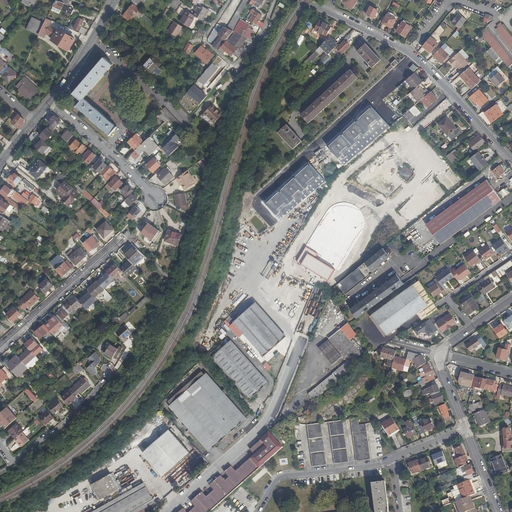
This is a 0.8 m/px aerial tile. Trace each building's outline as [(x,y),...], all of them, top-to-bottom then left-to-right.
[(61,10),(71,14),(73,10),(70,8),(71,6),(64,3),(57,0),(56,0),(53,6),(54,7),(61,10)] [(250,3),(251,0),(243,0),(227,28),(233,31),(235,29),(238,24),(242,16),(250,3)] [(251,0),(250,3),(259,8),(263,0),(251,0)] [(344,0),(343,2),(352,8),(357,0),(344,0)] [(141,16),(142,17),(145,14),(140,10),(133,4),(123,16),(129,22),(135,15),(139,18),(141,16)] [(196,16),(202,21),(209,10),(200,4),(196,11),(194,15),(196,16)] [(374,18),(378,11),(371,6),(366,14),(374,18)] [(179,7),(177,13),(182,16),(185,10),(179,7)] [(193,20),(196,16),(194,15),(188,11),(185,15),(187,17),(183,24),(190,28),(194,21),(193,20)] [(249,20),(259,26),(261,22),(259,20),(262,15),(254,11),(253,13),(254,13),(249,20)] [(145,14),(142,17),(152,27),(153,27),(155,24),(145,14)] [(391,28),(396,19),(387,14),(382,23),(391,28)] [(459,14),(452,23),(460,29),(467,20),(459,14)] [(27,28),(36,33),(42,20),(33,16),(27,28)] [(44,37),(52,21),(47,18),(46,19),(43,17),(42,20),(36,33),(39,34),(39,35),(44,37)] [(81,28),(84,20),(79,18),(74,28),(80,31),(81,28)] [(331,35),(336,30),(335,30),(336,28),(333,26),(332,28),(320,21),(315,29),(326,36),(328,33),(331,35)] [(406,36),(412,27),(403,21),(397,30),(406,36)] [(177,38),(184,27),(175,22),(169,33),(177,38)] [(234,31),(247,37),(248,38),(250,33),(248,32),(252,26),(244,22),(242,26),(238,24),(236,27),(235,29),(234,31)] [(511,49),(511,36),(501,22),(497,25),(498,27),(496,29),(511,49)] [(155,24),(153,27),(159,32),(161,30),(156,25),(155,24)] [(220,36),(213,46),(217,49),(224,39),(225,40),(226,39),(232,33),(233,31),(227,28),(224,27),(218,34),(220,36)] [(503,61),(508,68),(511,64),(511,60),(487,28),(480,33),(492,47),(497,54),(503,61)] [(68,50),(75,39),(59,29),(52,40),(68,50)] [(234,31),(233,31),(232,33),(235,34),(230,41),(235,45),(234,46),(236,47),(238,49),(242,53),(245,49),(240,46),(247,37),(234,31)] [(351,38),(348,35),(343,40),(344,41),(336,48),(342,54),(350,46),(346,42),(351,38)] [(327,53),(329,54),(337,45),(329,37),(309,58),(312,60),(319,53),(321,55),(325,50),(327,53)] [(430,37),(423,46),(431,52),(438,43),(430,37)] [(221,46),(217,50),(222,54),(225,50),(231,55),(233,53),(239,59),(243,53),(242,53),(238,49),(236,47),(235,48),(226,41),(221,47),(221,46)] [(188,43),(183,50),(188,55),(193,46),(188,43)] [(372,67),(381,60),(366,43),(357,51),(372,67)] [(1,45),(0,45),(0,68),(5,62),(0,57),(0,51),(2,49),(10,56),(12,54),(1,45)] [(206,51),(201,47),(195,53),(207,63),(214,56),(207,50),(206,51)] [(497,54),(492,47),(488,51),(494,57),(497,54)] [(441,48),(433,56),(441,63),(449,55),(441,48)] [(500,64),(503,61),(497,54),(494,57),(500,64)] [(158,67),(161,63),(152,55),(141,67),(150,75),(154,71),(157,74),(158,74),(159,75),(162,72),(161,71),(161,70),(158,67)] [(455,55),(446,63),(450,67),(452,65),(454,67),(459,72),(465,66),(455,55)] [(324,64),(332,59),(329,56),(322,61),(324,64)] [(83,98),(112,64),(105,58),(73,94),(81,100),(77,105),(110,135),(117,127),(83,98)] [(1,71),(0,72),(0,73),(9,81),(16,73),(7,65),(1,71)] [(202,74),(205,71),(199,66),(196,68),(202,74)] [(205,72),(198,80),(203,85),(214,72),(210,69),(212,67),(210,66),(205,72)] [(460,75),(466,82),(475,74),(469,68),(460,75)] [(496,68),(487,75),(498,87),(505,80),(499,73),(499,72),(496,68)] [(309,123),(358,78),(350,69),(301,114),(309,123)] [(423,82),(414,73),(406,80),(415,89),(420,85),(423,82)] [(466,82),(472,89),(481,81),(475,74),(466,82)] [(16,86),(19,89),(28,96),(31,99),(39,90),(24,77),(16,86)] [(425,91),(420,85),(415,89),(411,92),(419,102),(422,100),(426,96),(424,92),(425,91)] [(28,96),(19,89),(17,91),(26,99),(28,96)] [(481,107),(488,100),(479,90),(472,96),(481,107)] [(419,102),(411,92),(408,95),(417,104),(419,102)] [(437,99),(431,92),(428,94),(426,96),(422,100),(428,107),(437,99)] [(196,122),(192,118),(190,115),(179,103),(174,108),(191,126),(196,122)] [(215,123),(223,115),(212,104),(204,112),(215,123)] [(492,122),(503,114),(497,105),(485,113),(492,122)] [(161,111),(177,129),(182,135),(187,131),(165,107),(161,111)] [(372,107),(328,147),(345,166),(389,126),(372,107)] [(405,114),(410,119),(414,116),(409,111),(405,114)] [(24,120),(15,112),(11,118),(14,120),(21,126),(25,122),(24,120)] [(55,128),(61,121),(54,116),(51,119),(52,120),(49,123),(55,128)] [(451,142),(463,132),(458,127),(456,129),(447,118),(438,125),(448,136),(447,137),(451,142)] [(302,141),(286,124),(278,132),(293,149),(302,141)] [(40,135),(43,138),(45,140),(48,137),(49,138),(53,134),(53,133),(55,130),(51,126),(48,129),(47,128),(40,135)] [(70,144),(76,138),(68,131),(62,137),(65,139),(70,144)] [(174,132),(161,144),(166,149),(165,150),(170,155),(179,146),(176,143),(178,142),(176,140),(180,137),(177,134),(176,135),(174,132)] [(128,142),(135,150),(144,142),(137,134),(128,142)] [(486,143),(479,135),(468,143),(475,151),(486,143)] [(153,142),(149,137),(144,142),(149,146),(153,142)] [(50,146),(48,143),(45,140),(43,138),(42,140),(49,147),(50,146)] [(70,146),(78,153),(85,146),(81,143),(80,143),(76,139),(70,146)] [(35,147),(42,154),(49,147),(42,140),(35,147)] [(144,152),(149,157),(154,152),(149,146),(144,142),(135,150),(131,154),(135,159),(144,151),(144,152)] [(78,153),(80,155),(87,148),(85,146),(78,153)] [(91,161),(94,163),(99,158),(89,150),(86,154),(85,152),(83,155),(84,156),(82,158),(89,164),(91,161)] [(482,157),(478,152),(470,158),(480,171),(488,164),(484,160),(483,160),(481,157),(482,157)] [(457,159),(451,153),(447,156),(452,162),(457,159)] [(94,163),(92,165),(101,173),(107,165),(101,160),(102,159),(100,157),(99,158),(94,163)] [(153,172),(161,165),(154,158),(147,165),(153,172)] [(31,172),(39,179),(49,166),(42,159),(31,172)] [(308,162),(264,202),(281,219),(326,181),(308,162)] [(502,170),(499,165),(492,171),(498,177),(504,172),(502,170)] [(110,181),(117,174),(109,166),(102,174),(110,181)] [(174,176),(165,168),(158,176),(166,184),(174,176)] [(194,185),(186,171),(176,179),(177,182),(179,182),(181,185),(184,190),(194,185)] [(7,180),(15,186),(21,178),(15,173),(13,176),(11,175),(7,180)] [(108,184),(106,186),(111,191),(113,189),(116,191),(123,183),(116,176),(109,184),(108,184)] [(36,188),(26,179),(24,181),(27,184),(27,185),(31,188),(31,187),(34,190),(36,188)] [(502,199),(487,179),(426,224),(441,244),(502,199)] [(64,201),(70,206),(79,193),(65,182),(58,190),(67,197),(64,201)] [(117,192),(125,184),(123,183),(116,191),(117,192)] [(175,194),(181,190),(177,183),(171,186),(175,194)] [(20,194),(13,189),(12,190),(6,185),(0,192),(7,197),(9,193),(13,196),(14,194),(18,197),(20,194)] [(128,196),(134,190),(131,187),(130,188),(127,185),(122,190),(128,196)] [(94,198),(86,190),(82,194),(90,202),(94,198)] [(187,205),(185,193),(175,195),(177,207),(182,206),(182,210),(190,208),(189,205),(187,205)] [(33,194),(29,201),(37,207),(41,201),(38,199),(39,198),(33,194)] [(131,205),(133,208),(138,201),(137,199),(132,194),(125,200),(130,206),(131,205)] [(90,202),(99,210),(102,207),(105,204),(101,201),(99,203),(94,198),(90,202)] [(0,210),(4,213),(10,205),(2,200),(0,200),(0,210)] [(12,201),(10,204),(15,208),(18,209),(20,207),(12,201)] [(42,211),(49,216),(52,211),(45,206),(42,211)] [(130,212),(128,215),(133,220),(141,211),(136,206),(130,212)] [(99,210),(107,218),(109,215),(102,207),(99,210)] [(10,221),(0,214),(0,228),(3,231),(10,221)] [(97,230),(104,238),(113,230),(106,222),(97,230)] [(147,222),(140,232),(142,233),(149,224),(147,222)] [(155,238),(162,228),(153,222),(147,232),(155,238)] [(178,245),(182,235),(169,230),(165,241),(178,245)] [(128,239),(133,244),(138,238),(132,234),(131,235),(130,237),(128,239)] [(99,243),(98,242),(93,237),(91,235),(83,243),(90,251),(99,243)] [(505,249),(508,247),(500,237),(496,240),(497,241),(492,244),(499,253),(505,249)] [(491,257),(495,254),(488,244),(479,251),(485,260),(491,256),(491,257)] [(134,264),(144,256),(134,245),(124,254),(130,260),(134,264)] [(76,264),(88,254),(81,247),(75,253),(72,250),(67,254),(76,264)] [(383,248),(374,256),(381,265),(390,257),(383,248)] [(465,258),(471,266),(475,263),(477,262),(478,263),(481,261),(474,252),(465,258)] [(151,262),(154,265),(155,262),(148,255),(146,257),(151,262)] [(381,265),(374,256),(365,263),(372,272),(381,265)] [(144,271),(150,266),(151,265),(149,263),(145,258),(139,263),(138,262),(135,265),(138,268),(140,266),(144,271)] [(511,264),(511,258),(496,270),(498,274),(500,277),(506,273),(505,270),(511,264)] [(69,262),(67,259),(57,269),(63,277),(72,269),(74,267),(69,262)] [(127,276),(137,268),(134,264),(130,260),(121,268),(127,276)] [(160,275),(162,273),(154,265),(151,262),(149,263),(151,265),(150,266),(160,275)] [(162,273),(169,280),(170,277),(155,262),(154,265),(162,273)] [(106,271),(108,273),(112,278),(121,270),(115,263),(106,271)] [(365,263),(338,285),(346,295),(373,273),(372,272),(365,263)] [(471,272),(465,264),(456,271),(455,268),(451,271),(455,276),(458,281),(461,278),(462,279),(471,272)] [(439,282),(442,286),(447,282),(446,282),(449,280),(455,276),(451,271),(449,268),(436,277),(439,282)] [(98,282),(103,287),(104,288),(113,279),(112,278),(108,273),(98,282)] [(397,275),(350,310),(357,319),(403,284),(397,275)] [(40,285),(46,292),(53,285),(47,278),(40,285)] [(476,284),(482,293),(483,295),(491,289),(490,288),(494,285),(493,283),(494,282),(494,281),(493,280),(492,280),(491,280),(490,278),(485,281),(481,284),(479,281),(476,284)] [(419,280),(413,285),(373,314),(388,334),(417,313),(423,320),(439,309),(435,304),(419,280)] [(97,281),(88,290),(95,298),(102,292),(104,294),(107,292),(104,288),(103,287),(103,288),(97,281)] [(437,284),(429,289),(434,297),(442,292),(437,284)] [(18,303),(24,310),(29,306),(30,307),(39,299),(32,291),(18,303)] [(481,302),(486,299),(483,295),(482,293),(477,297),(481,302)] [(76,297),(66,306),(73,314),(76,311),(75,309),(80,305),(83,309),(85,307),(76,297)] [(469,314),(479,307),(472,298),(462,304),(469,314)] [(224,322),(232,331),(238,326),(265,356),(286,337),(255,302),(234,321),(229,316),(224,322)] [(7,315),(13,322),(17,318),(18,319),(21,316),(21,314),(13,305),(10,309),(11,311),(7,315)] [(57,313),(58,315),(63,310),(65,311),(67,309),(65,306),(57,313)] [(63,310),(58,315),(63,320),(69,315),(65,311),(63,310)] [(122,322),(130,318),(127,313),(119,317),(122,322)] [(456,323),(450,314),(437,322),(443,332),(456,323)] [(47,325),(52,330),(60,324),(54,318),(47,325)] [(424,332),(426,332),(427,332),(430,336),(435,332),(427,321),(415,330),(419,335),(424,331),(424,332)] [(348,323),(341,329),(351,342),(354,340),(358,336),(348,323)] [(508,332),(502,323),(495,329),(501,337),(508,332)] [(50,330),(45,324),(39,329),(37,327),(34,329),(36,332),(35,332),(41,338),(50,330)] [(116,332),(125,342),(128,339),(126,337),(132,332),(125,325),(116,332)] [(347,362),(353,369),(365,359),(359,351),(357,349),(351,342),(341,329),(329,339),(347,362)] [(470,350),(481,343),(480,342),(484,340),(480,335),(477,338),(477,337),(466,345),(470,350)] [(33,337),(26,344),(30,348),(36,356),(44,349),(33,337)] [(255,379),(261,374),(231,340),(230,341),(237,347),(219,364),(242,391),(255,379)] [(342,356),(329,340),(318,348),(332,365),(342,356)] [(218,363),(219,364),(237,347),(230,341),(212,357),(215,360),(214,361),(217,364),(218,363)] [(115,355),(118,357),(123,349),(120,347),(119,348),(111,344),(108,348),(105,353),(113,358),(113,357),(115,355)] [(509,350),(510,350),(511,346),(511,345),(507,344),(505,349),(499,348),(497,357),(501,358),(507,360),(509,350)] [(30,348),(19,358),(26,365),(36,356),(30,348)] [(363,348),(359,351),(365,359),(369,356),(363,348)] [(395,357),(396,351),(383,348),(381,357),(389,359),(387,365),(392,367),(395,357)] [(100,359),(102,357),(97,352),(90,359),(94,364),(89,369),(95,376),(99,373),(98,367),(103,361),(100,359)] [(419,355),(409,352),(407,360),(404,371),(403,371),(408,372),(411,361),(412,361),(412,359),(417,357),(419,355)] [(19,358),(17,355),(8,364),(17,375),(22,371),(23,372),(28,367),(26,365),(19,358)] [(423,356),(421,356),(414,360),(416,365),(418,368),(426,363),(423,356)] [(407,360),(395,357),(392,367),(392,368),(404,371),(407,360)] [(308,394),(314,400),(353,369),(347,362),(308,394)] [(71,369),(77,374),(80,371),(81,372),(84,369),(78,363),(71,369)] [(425,383),(430,381),(429,380),(435,378),(429,364),(423,366),(425,371),(424,372),(425,374),(427,374),(428,376),(422,379),(424,381),(425,383)] [(5,366),(0,370),(0,380),(2,383),(8,377),(10,379),(13,376),(5,366)] [(22,371),(17,375),(19,377),(29,368),(28,367),(23,372),(22,371)] [(471,375),(462,372),(459,382),(461,386),(471,388),(474,380),(470,379),(471,375)] [(246,419),(231,401),(228,404),(199,382),(207,374),(195,384),(188,390),(170,406),(209,451),(214,447),(246,419)] [(231,401),(207,374),(199,382),(228,404),(231,401)] [(269,382),(261,374),(242,391),(244,393),(243,394),(245,397),(247,396),(250,399),(258,392),(269,382)] [(180,381),(188,390),(195,384),(187,375),(180,381)] [(84,378),(75,386),(80,392),(82,394),(91,386),(84,378)] [(486,381),(476,378),(473,389),(483,392),(484,388),(496,391),(498,382),(487,379),(486,381)] [(431,395),(440,392),(437,385),(425,390),(427,394),(430,393),(431,395)] [(499,385),(497,393),(511,397),(511,387),(504,385),(504,386),(499,385)] [(80,392),(75,386),(69,391),(62,397),(69,405),(74,400),(73,399),(76,396),(80,392)] [(35,395),(28,388),(26,389),(25,390),(32,398),(35,395)] [(410,389),(401,393),(404,398),(412,395),(410,389)] [(444,401),(440,392),(431,395),(432,398),(431,398),(431,400),(430,400),(431,403),(434,402),(435,405),(444,401)] [(49,408),(55,414),(61,409),(60,408),(64,405),(59,399),(49,408)] [(479,403),(469,407),(471,412),(483,407),(481,402),(479,403)] [(291,420),(305,408),(300,404),(287,414),(291,420)] [(454,416),(451,409),(447,410),(445,405),(439,407),(441,411),(440,412),(441,415),(443,414),(445,421),(451,418),(451,417),(454,416)] [(6,407),(16,418),(18,417),(8,406),(6,407)] [(0,413),(0,419),(7,427),(16,418),(6,407),(0,413)] [(490,422),(485,409),(474,414),(480,426),(490,422)] [(41,418),(46,425),(54,418),(48,411),(41,418)] [(361,454),(370,451),(366,424),(359,425),(358,418),(351,419),(355,449),(361,454)] [(389,435),(399,429),(393,418),(383,424),(389,435)] [(420,423),(424,432),(435,427),(430,418),(420,423)] [(416,425),(421,434),(424,432),(420,423),(418,419),(414,420),(416,425)] [(330,429),(346,442),(343,420),(329,422),(330,429)] [(408,438),(417,434),(411,420),(406,422),(408,428),(404,429),(408,438)] [(22,432),(24,431),(17,423),(9,430),(16,438),(22,432)] [(321,423),(314,424),(307,425),(313,468),(327,466),(321,423)] [(349,462),(346,442),(330,429),(335,464),(349,462)] [(503,448),(503,452),(511,451),(511,447),(511,448),(511,445),(511,444),(511,437),(510,438),(510,429),(504,429),(504,435),(505,448),(503,448)] [(170,431),(143,454),(163,476),(190,453),(170,431)] [(16,438),(15,439),(21,447),(29,440),(22,432),(16,438)] [(283,448),(269,432),(267,434),(258,443),(248,452),(253,457),(235,473),(230,468),(224,474),(228,479),(224,482),(220,477),(209,487),(213,492),(206,499),(201,494),(190,503),(195,509),(190,511),(184,511),(183,510),(180,511),(210,511),(224,500),(244,482),(272,458),(283,448)] [(458,466),(459,468),(461,467),(464,466),(467,465),(466,462),(468,461),(461,447),(456,449),(458,456),(455,457),(459,466),(458,466)] [(370,459),(370,451),(361,454),(355,449),(356,461),(370,459)] [(501,472),(502,474),(508,471),(502,455),(492,459),(498,473),(501,472)] [(422,470),(423,471),(431,467),(427,458),(419,461),(422,470)] [(419,460),(413,462),(419,471),(422,470),(419,461),(419,460)] [(465,477),(467,481),(469,480),(475,478),(473,474),(474,473),(470,465),(465,467),(464,466),(461,467),(464,474),(467,473),(469,476),(465,477)] [(173,480),(172,480),(176,487),(190,477),(183,467),(170,475),(173,480)] [(112,474),(93,485),(101,500),(120,488),(112,474)] [(375,511),(388,511),(385,481),(372,483),(375,511)] [(459,488),(464,499),(470,496),(475,494),(471,483),(459,488)] [(127,493),(92,511),(95,511),(114,506),(119,511),(140,511),(146,509),(145,508),(143,505),(148,503),(153,500),(143,484),(127,493)] [(464,499),(456,502),(460,511),(468,511),(476,509),(470,496),(464,499)] [(479,507),(486,505),(483,496),(479,497),(481,503),(478,504),(479,507)]
